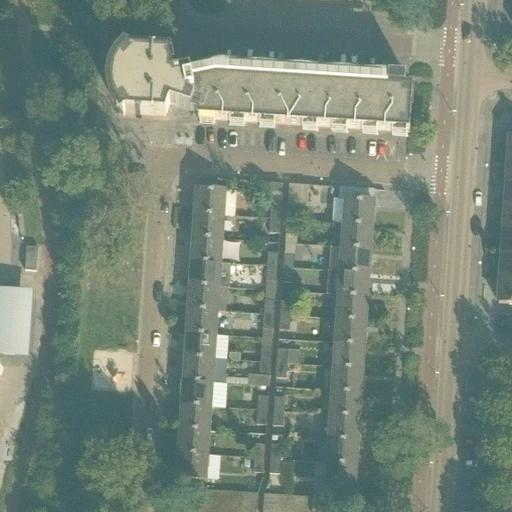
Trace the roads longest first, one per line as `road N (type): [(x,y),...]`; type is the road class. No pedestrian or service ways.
road 1 (residential): [(146,511),(162,197),(173,170),(462,179)]
road 2 (residential): [(471,47),(178,37),(167,0)]
road 3 (tertiary): [(450,350),(462,179)]
road 4 (tertiary): [(440,511),(450,350)]
